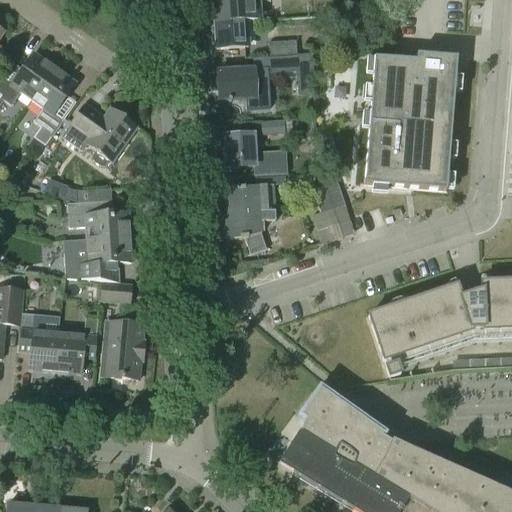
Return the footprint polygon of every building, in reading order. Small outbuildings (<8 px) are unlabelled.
[(211,0),(213,25),(252,22),(252,23),(259,23),(257,4),(269,3),(269,0),(211,0)] [(252,22),(213,25),(215,51),(247,49),(246,24),(252,23),(252,22)] [(268,45),(268,60),(296,58),(295,44),(268,45)] [(0,81),(0,105),(2,103),(10,108),(19,95),(30,103),(53,71),(32,56),(10,87),(0,81)] [(296,58),(268,60),(265,60),(266,78),(313,76),(313,57),(296,58)] [(406,68),(366,65),(357,188),(435,194),(445,65),(407,62),(406,68)] [(262,70),(216,73),(218,102),(244,101),(245,114),(265,113),(262,70)] [(53,71),(30,103),(41,111),(32,124),(39,130),(32,140),(44,148),(61,124),(52,117),(74,86),(53,71)] [(97,101),(97,79),(79,79),(79,101),(97,101)] [(84,107),(68,128),(87,142),(84,146),(95,154),(91,160),(92,162),(92,163),(93,164),(94,165),(96,167),(97,168),(98,169),(101,169),(104,170),(105,170),(109,164),(110,165),(135,130),(109,111),(102,121),(84,107)] [(282,123),(260,124),(261,136),(283,135),(282,123)] [(225,154),(221,155),(222,168),(226,167),(226,170),(253,168),(254,177),(282,176),(280,154),(252,156),(251,137),(224,138),(225,154)] [(333,176),(322,181),(341,240),(353,236),(333,176)] [(320,215),(310,218),(320,247),(341,240),(322,181),(319,182),(321,188),(312,191),(320,215)] [(243,189),(223,191),(225,217),(273,214),(272,187),(257,188),(243,189)] [(74,193),(75,206),(110,204),(109,191),(74,193)] [(110,204),(75,206),(66,206),(67,231),(85,230),(85,242),(128,240),(126,215),(111,216),(110,204)] [(273,214),(225,217),(226,242),(244,241),(249,255),(248,256),(249,257),(266,251),(266,250),(265,250),(259,235),(260,235),(260,224),(274,223),(273,214)] [(86,255),(62,256),(64,281),(84,283),(117,281),(116,265),(129,265),(128,240),(85,242),(86,255)] [(439,294),(366,318),(381,364),(470,335),(511,333),(511,284),(495,285),(494,291),(479,292),(479,295),(459,301),(457,295),(443,299),(439,294)] [(101,286),(99,303),(127,306),(129,288),(101,286)] [(0,361),(0,362),(3,334),(1,334),(1,327),(19,329),(23,293),(0,291),(0,361)] [(21,316),(17,354),(29,355),(28,372),(53,375),(57,336),(31,334),(33,317),(21,316)] [(57,336),(53,375),(79,377),(82,352),(94,353),(96,323),(84,322),(82,339),(57,336)] [(109,324),(105,376),(138,379),(143,327),(109,324)] [(511,362),(452,365),(452,373),(511,370),(511,362)] [(296,436),(276,468),(349,511),(511,511),(511,498),(390,444),(389,446),(379,440),(381,437),(318,392),(299,419),(303,422),(297,437),(296,436)]
